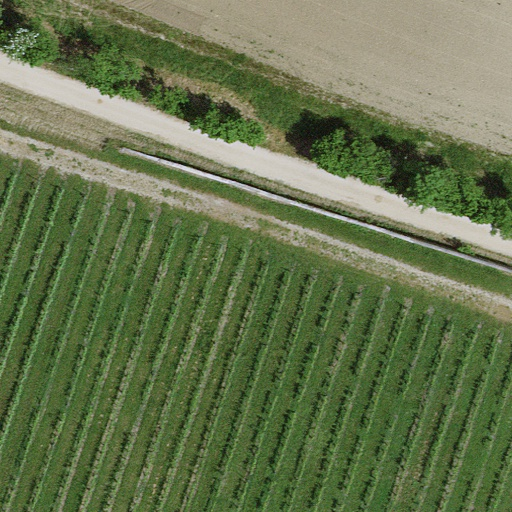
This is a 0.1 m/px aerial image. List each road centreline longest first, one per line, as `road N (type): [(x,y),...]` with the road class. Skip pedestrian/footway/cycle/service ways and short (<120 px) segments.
road 1 (track): [(0,70),(227,153),(511,242)]
road 2 (track): [(0,132),(511,304)]
road 3 (track): [(43,0),(511,168)]
